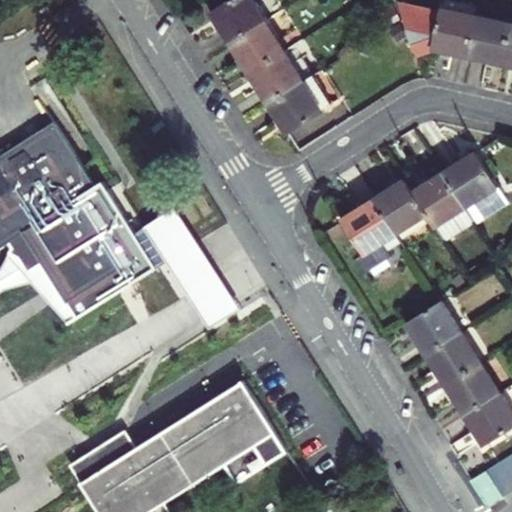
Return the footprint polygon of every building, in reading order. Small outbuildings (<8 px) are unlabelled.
[(232,0),(214,12),(233,43),(268,20),(255,0),(232,0)] [(401,2),(417,53),(436,48),(472,56),(481,15),(445,7),(444,11),(401,2)] [(506,63),(511,38),(511,22),(481,15),(472,56),(506,63)] [(253,73),(287,51),(268,20),(233,43),(253,73)] [(253,73),(272,103),(306,81),(287,51),(253,73)] [(106,61),(60,90),(111,171),(157,142),(106,61)] [(306,81),(272,103),(291,135),(326,112),(324,110),(332,105),(315,76),(306,81)] [(56,126),(0,160),(0,191),(26,233),(10,243),(14,249),(12,255),(21,259),(28,270),(30,274),(46,264),(80,318),(138,281),(127,264),(124,266),(82,196),(95,188),(56,126)] [(479,152),(446,173),(468,207),(475,218),(478,222),(510,202),(479,152)] [(468,207),(446,173),(415,192),(430,214),(438,227),(468,207)] [(377,199),(399,234),(430,214),(415,192),(408,180),(377,199)] [(0,249),(10,243),(26,233),(0,191),(0,249)] [(399,234),(377,199),(345,220),(367,254),(361,258),(369,272),(395,257),(386,243),(399,234)] [(213,326),(245,307),(182,205),(151,224),(213,326)] [(475,218),(468,207),(438,227),(447,242),(478,222),(475,218)] [(0,271),(0,287),(28,270),(21,259),(0,271)] [(409,322),(430,354),(465,332),(444,300),(409,322)] [(430,354),(449,384),(483,362),(465,332),(430,354)] [(449,384),(468,414),(503,393),(483,362),(449,384)] [(245,383),(156,439),(187,488),(227,464),(238,483),(289,451),(245,383)] [(511,406),(503,393),(468,414),(488,446),(511,429),(511,406)] [(125,432),(73,465),(101,511),(171,511),(166,502),(187,488),(156,439),(136,451),(125,432)] [(511,455),(501,462),(511,479),(511,455)] [(511,491),(511,479),(501,462),(489,470),(505,496),(511,491)] [(505,496),(489,470),(473,480),(489,505),(505,496)]
